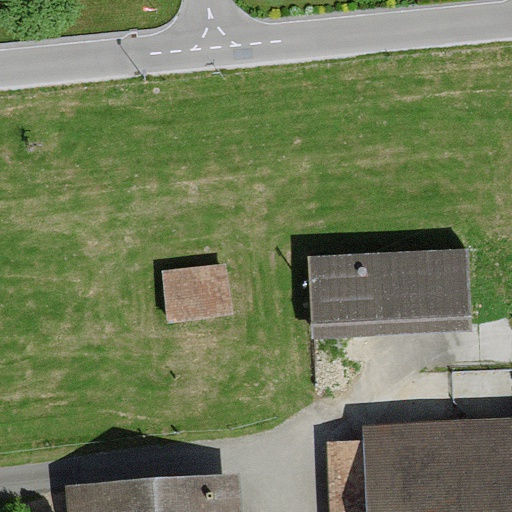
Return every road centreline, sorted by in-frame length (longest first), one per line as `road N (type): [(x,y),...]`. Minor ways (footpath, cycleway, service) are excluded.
road 1 (residential): [(206,49),(511,22)]
road 2 (residential): [(0,483),(279,462)]
road 3 (residential): [(511,369),(494,363),(355,396),(279,462)]
road 4 (residential): [(0,70),(206,49)]
